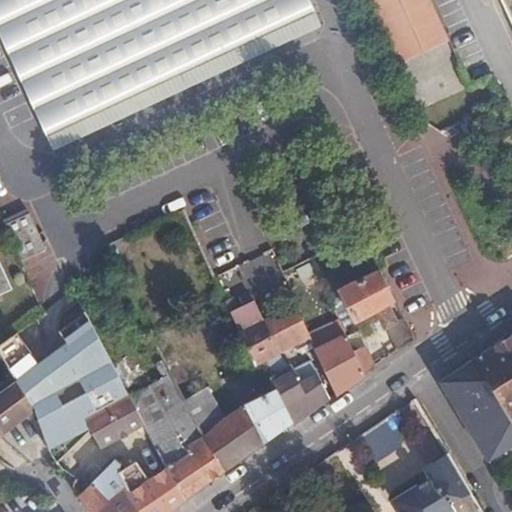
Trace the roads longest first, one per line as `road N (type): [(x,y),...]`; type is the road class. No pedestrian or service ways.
road 1 (secondary): [(211,511),(511,311)]
road 2 (unknown): [(44,179),(64,219),(90,228),(217,180)]
road 3 (unknown): [(217,180),(364,122)]
